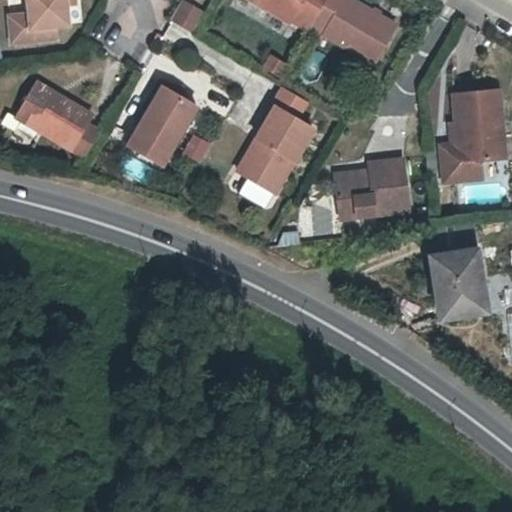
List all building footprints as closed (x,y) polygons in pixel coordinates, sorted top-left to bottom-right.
[(68,25),(66,4),(65,0),(28,0),(30,15),(10,17),(13,44),(56,39),(55,26),(68,25)] [(204,11),(183,0),(179,0),(168,21),(191,34),(204,11)] [(293,22),(310,32),(328,0),(247,0),(290,25),(293,22)] [(328,0),(310,32),(324,40),(326,37),(375,66),(397,26),(352,0),(328,0)] [(276,77),(284,63),(267,53),(259,67),(276,77)] [(38,84),(17,118),(73,151),(93,117),(38,84)] [(299,116),(306,99),(279,88),(272,105),(299,116)] [(146,131),(134,150),(162,166),(195,109),(162,89),(140,128),(146,131)] [(459,144),(460,161),(482,158),(505,157),(498,90),(454,94),(457,121),(459,144)] [(263,143),(244,175),(276,194),(313,130),(277,108),(258,141),(263,143)] [(129,147),(134,150),(146,131),(140,128),(129,147)] [(189,134),(179,157),(196,164),(206,141),(189,134)] [(239,172),(244,175),(263,143),(258,141),(239,172)] [(460,161),(459,144),(441,146),(444,183),(483,181),(482,158),(460,161)] [(370,180),(336,184),(341,220),(409,211),(402,162),(369,167),(369,173),(370,180)] [(335,177),(336,184),(370,180),(369,173),(335,177)] [(434,323),(487,316),(477,246),(467,249),(422,255),(434,323)]
